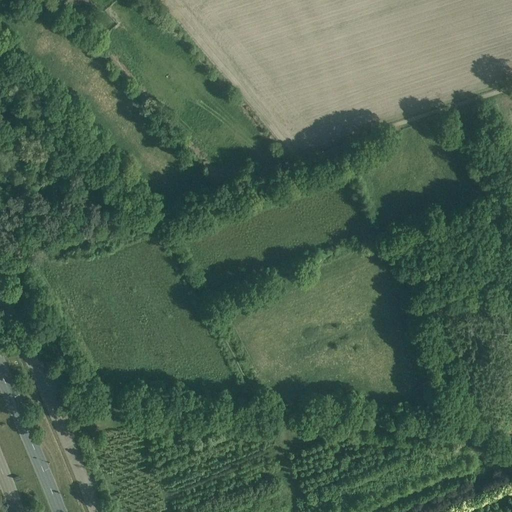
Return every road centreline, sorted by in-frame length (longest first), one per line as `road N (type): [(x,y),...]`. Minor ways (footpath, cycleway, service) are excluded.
road 1 (unclassified): [(101,511),(0,284)]
road 2 (secondary): [(58,511),(0,377)]
